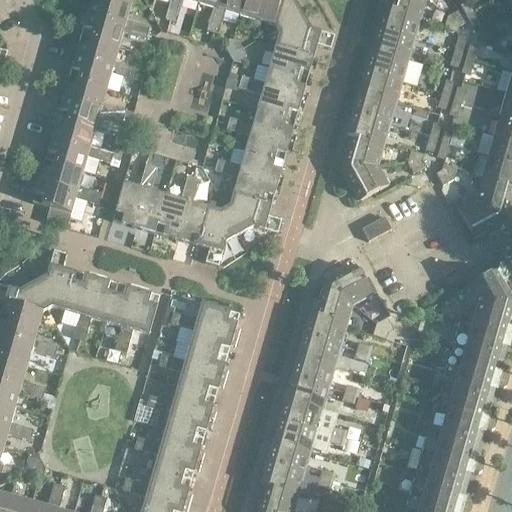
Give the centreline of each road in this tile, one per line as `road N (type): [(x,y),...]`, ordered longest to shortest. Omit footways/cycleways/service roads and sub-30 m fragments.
road 1 (residential): [(0,182),(37,52),(18,0)]
road 2 (residential): [(511,240),(461,263),(417,185)]
